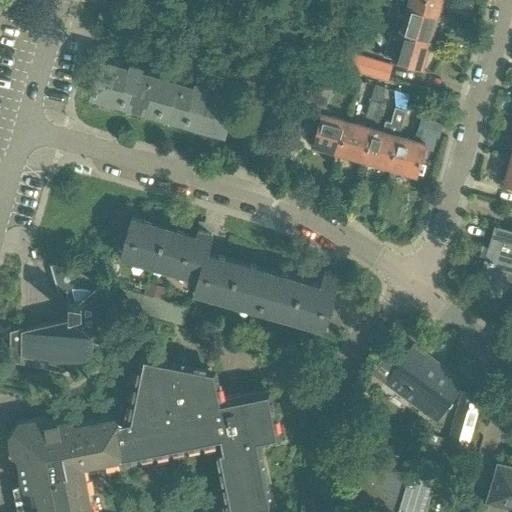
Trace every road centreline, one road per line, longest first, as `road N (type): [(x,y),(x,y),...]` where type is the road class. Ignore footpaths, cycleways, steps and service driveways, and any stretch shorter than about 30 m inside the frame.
road 1 (residential): [(24,131),(274,206),(402,281)]
road 2 (residential): [(418,288),(454,202),(505,0)]
road 3 (residential): [(319,511),(326,402),(355,340),(402,281)]
road 4 (residential): [(24,131),(61,0)]
road 5 (residential): [(418,288),(511,366)]
